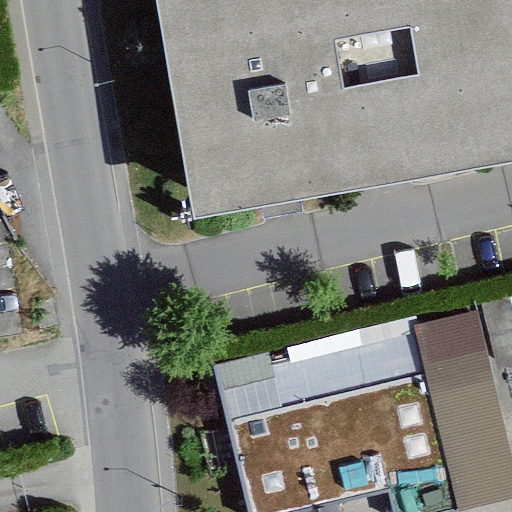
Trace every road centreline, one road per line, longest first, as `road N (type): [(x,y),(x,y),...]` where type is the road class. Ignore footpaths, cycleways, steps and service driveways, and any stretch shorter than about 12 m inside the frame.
road 1 (unclassified): [(125,511),(117,388),(50,0)]
road 2 (unknown): [(142,284),(511,203)]
